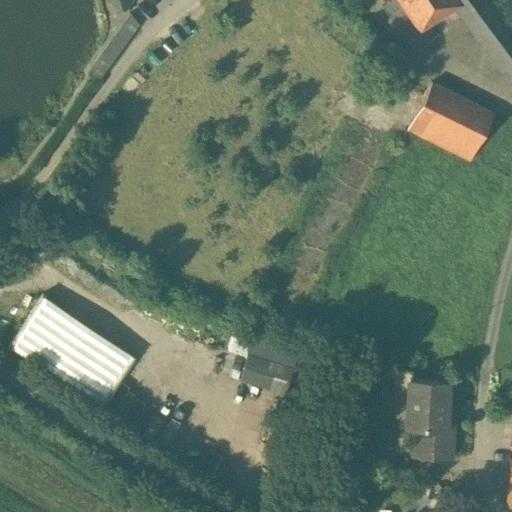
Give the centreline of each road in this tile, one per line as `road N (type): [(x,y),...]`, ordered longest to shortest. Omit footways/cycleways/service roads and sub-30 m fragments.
road 1 (residential): [(187,0),(0,218)]
road 2 (track): [(225,511),(0,371)]
road 3 (residential): [(511,252),(483,383)]
